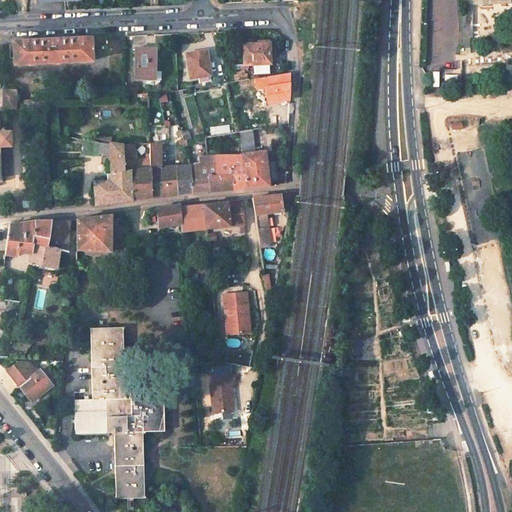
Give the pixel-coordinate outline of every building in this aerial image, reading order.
[(471,48),(471,5),(460,5),(460,48),(471,48)] [(12,42),(13,65),(91,61),(90,39),(12,42)] [(511,39),(499,40),(500,52),(511,51),(511,39)] [(243,44),(244,65),(270,63),(269,43),(243,44)] [(135,49),(134,79),(145,80),(154,80),(154,72),(155,50),(135,49)] [(186,54),(190,79),(209,76),(206,51),(186,54)] [(511,54),(462,59),(465,86),(511,81),(511,54)] [(8,101),(14,101),(14,92),(6,92),(5,101),(8,101)] [(0,180),(0,181),(0,179),(0,147),(10,147),(8,121),(0,121),(0,180)] [(210,128),(211,137),(230,134),(229,125),(210,128)] [(180,132),(182,141),(190,140),(188,130),(180,132)] [(241,156),(245,188),(269,186),(264,151),(255,153),(251,131),(238,133),(241,156)] [(84,141),(82,156),(110,158),(109,144),(84,141)] [(95,202),(95,205),(133,200),(131,170),(124,171),(123,145),(109,144),(110,158),(110,182),(93,182),(95,202)] [(131,170),(133,200),(152,198),(151,180),(150,156),(145,156),(145,160),(137,162),(135,145),(123,145),(124,171),(131,170)] [(160,145),(150,145),(150,156),(151,180),(167,180),(167,168),(166,168),(166,166),(166,158),(166,145),(160,145)] [(468,151),(458,153),(470,212),(469,212),(472,227),(482,225),(482,224),(486,223),(484,211),(475,169),(486,167),(482,149),(469,152),(468,151)] [(215,175),(215,156),(206,156),(198,156),(199,165),(189,165),(192,193),(202,191),(209,191),(208,176),(215,175)] [(215,156),(215,175),(231,174),(232,189),(245,188),(241,156),(215,156)] [(176,167),(177,194),(192,193),(189,165),(176,166),(176,167)] [(176,166),(166,166),(166,168),(167,168),(167,180),(151,180),(152,198),(177,194),(176,167),(176,166)] [(208,176),(209,191),(232,189),(231,174),(208,176)] [(253,199),(255,215),(282,211),(281,196),(281,194),(253,197),(253,199)] [(204,204),(206,228),(245,224),(241,200),(204,204)] [(156,207),(159,224),(181,221),(180,207),(179,204),(156,207)] [(181,225),(181,231),(206,228),(204,204),(180,207),(181,221),(181,225)] [(76,219),(76,250),(110,252),(110,215),(76,219)] [(256,221),(259,244),(269,242),(266,219),(256,221)] [(8,224),(5,255),(17,257),(17,252),(31,254),(33,243),(47,246),(52,221),(35,220),(8,224)] [(52,221),(47,246),(56,248),(61,249),(67,250),(69,220),(52,221)] [(272,230),(273,240),(281,239),(280,229),(272,230)] [(31,254),(29,264),(53,268),(56,248),(47,246),(33,243),(31,254)] [(56,248),(53,268),(57,269),(61,249),(56,248)] [(40,284),(53,289),(58,275),(45,271),(40,284)] [(269,274),(261,274),(263,286),(270,286),(269,274)] [(226,304),(229,333),(249,331),(245,291),(222,293),(223,304),(226,304)] [(2,299),(0,322),(0,357),(10,358),(21,301),(2,299)] [(114,433),(115,498),(127,498),(133,498),(144,498),(142,432),(164,431),(163,388),(130,389),(130,394),(125,394),(124,327),(90,328),(92,399),(74,399),(74,433),(105,433),(106,429),(114,429),(114,433)] [(361,344),(353,343),(352,356),(360,357),(361,344)] [(6,370),(31,402),(52,386),(39,370),(30,378),(16,361),(6,370)] [(209,383),(211,410),(220,410),(232,409),(231,383),(233,382),(233,374),(211,375),(212,383),(209,383)] [(46,415),(45,426),(54,427),(55,416),(46,415)]
